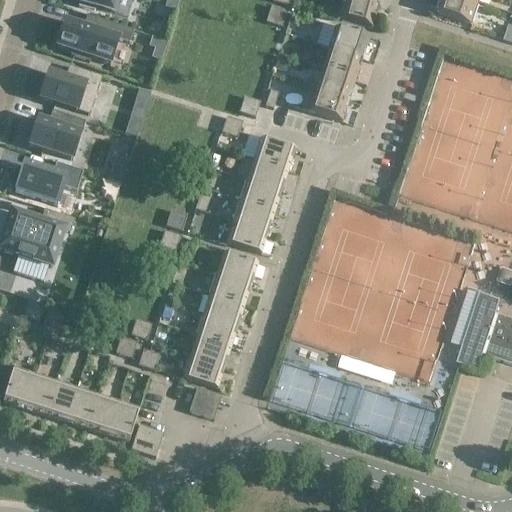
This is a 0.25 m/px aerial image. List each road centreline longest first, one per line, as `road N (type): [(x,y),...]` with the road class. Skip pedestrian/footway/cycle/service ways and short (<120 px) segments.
road 1 (residential): [(265,453),(248,404),(318,183),(377,129),(412,0)]
road 2 (tertiary): [(0,456),(156,500),(265,453)]
road 3 (tertiary): [(265,453),(311,458),(471,508),(511,509)]
